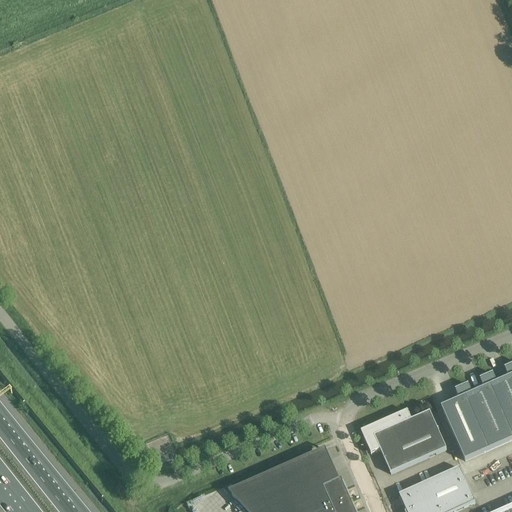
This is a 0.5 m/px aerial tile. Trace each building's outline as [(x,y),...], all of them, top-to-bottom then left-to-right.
[(511,367),(505,370),(509,378),(497,384),(494,375),(480,381),(484,389),(473,394),(469,386),(456,392),(459,400),(441,408),(465,462),(511,440),(511,367)] [(361,433),(362,435),(371,455),(380,451),(391,475),(447,450),(430,413),(412,421),(408,412),(361,433)] [(332,484),(331,482),(332,482),(319,453),(229,493),(246,511),(325,511),(350,501),(341,480),(332,484)] [(164,463),(162,459),(161,457),(155,460),(157,466),(164,463)] [(460,469),(399,496),(406,511),(457,511),(476,504),(460,469)] [(355,511),(350,501),(325,511),(355,511)]
